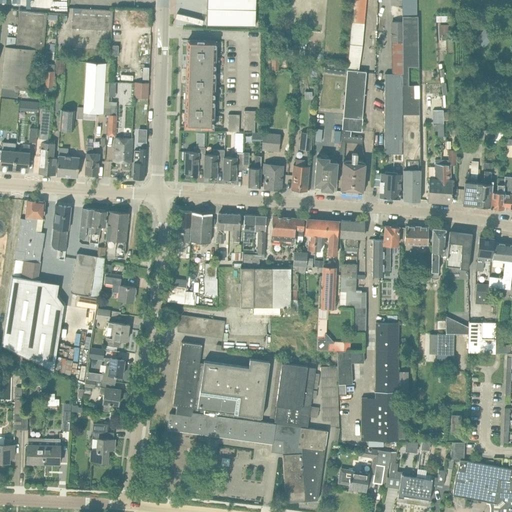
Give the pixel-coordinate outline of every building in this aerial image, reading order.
[(206,0),(206,24),(255,25),(255,0),(206,0)] [(360,67),(364,0),(352,0),(348,66),(360,67)] [(31,5),(19,3),(15,47),(5,47),(0,101),(0,126),(14,128),(18,88),(31,89),(35,50),(44,51),(47,19),(47,14),(47,13),(30,11),(31,5)] [(72,28),(101,29),(112,30),(113,10),(73,8),(72,28)] [(402,41),(402,74),(402,153),(403,199),(420,200),(420,151),(419,85),(409,85),(408,66),(419,66),(418,16),(402,16),(402,21),(402,41)] [(390,21),(390,42),(402,41),(402,21),(390,21)] [(307,40),(301,38),(298,54),(304,55),(307,40)] [(185,127),(213,128),(213,113),(214,99),(214,84),(214,70),(215,55),(215,40),(187,40),(187,54),(186,69),(186,84),(186,98),(185,113),(185,127)] [(279,70),(279,54),(272,54),(271,70),(279,70)] [(110,63),(86,61),(82,111),(107,114),(110,63)] [(366,71),(347,69),(342,128),(351,128),(354,129),(354,130),(361,131),(366,71)] [(44,70),(44,76),(43,85),(53,86),(54,71),(44,70)] [(393,153),(402,153),(402,74),(383,74),(384,153),(393,153)] [(148,83),(135,83),(135,87),(134,87),(134,96),(147,97),(148,83)] [(111,104),(108,134),(115,135),(117,105),(111,104)] [(42,109),(39,136),(47,137),(50,110),(42,109)] [(74,110),(60,109),(59,130),(73,131),(74,110)] [(254,110),(244,110),(242,131),(254,132),(254,110)] [(443,110),(432,110),(433,124),(443,123),(443,110)] [(238,114),(227,113),(227,131),(237,131),(238,114)] [(37,128),(37,121),(32,124),(32,127),(30,127),(29,142),(36,142),(37,128)] [(480,141),(481,122),(472,122),(472,140),(480,141)] [(444,136),(443,123),(433,124),(433,131),(437,131),(437,136),(444,136)] [(361,149),(362,137),(350,136),(351,128),(342,128),(340,147),(361,149)] [(342,131),(334,130),(333,142),(340,143),(342,131)] [(280,134),(263,132),(261,149),(279,151),(280,134)] [(310,150),(312,133),(301,132),(299,149),(310,150)] [(92,138),(88,138),(86,173),(98,174),(99,154),(92,153),(92,138)] [(115,138),(114,151),(114,161),(131,162),(132,138),(115,138)] [(41,141),(39,173),(47,174),(50,139),(45,139),(45,142),(41,141)] [(50,140),(50,139),(47,174),(55,175),(57,157),(53,157),(54,142),(50,142),(50,140)] [(9,142),(2,142),(0,166),(0,168),(2,169),(2,170),(7,171),(7,169),(14,170),(16,151),(8,150),(9,142)] [(23,151),(16,151),(14,170),(20,170),(20,172),(25,172),(25,171),(27,171),(30,144),(23,143),(23,151)] [(185,151),(184,173),(198,174),(198,161),(204,161),(205,147),(194,146),(193,151),(185,151)] [(68,148),(58,147),(57,155),(58,155),(56,175),(77,177),(79,157),(68,156),(68,148)] [(204,161),(204,176),(217,176),(217,164),(223,164),(224,149),(213,149),(213,154),(205,154),(205,147),(204,161)] [(146,149),(139,149),(139,150),(134,150),(134,162),(133,162),(132,178),(144,179),(146,149)] [(223,164),(223,178),(236,179),(236,166),(243,167),(243,152),(232,152),(232,157),(225,156),(225,149),(224,149),(223,164)] [(243,152),(243,167),(249,167),(248,186),(260,187),(262,155),(255,155),(255,167),(249,167),(250,152),(243,152)] [(343,160),(341,181),(340,191),(349,192),(349,191),(354,191),(354,192),(362,193),(365,162),(364,162),(364,163),(357,163),(357,153),(352,153),(351,162),(344,161),(344,160),(343,160)] [(402,153),(393,153),(393,161),(402,161),(403,199),(402,153)] [(317,157),(315,178),(314,188),(320,188),(320,190),(333,192),(333,185),(335,185),(337,162),(328,161),(329,158),(317,157)] [(296,159),(295,164),(293,164),(291,189),(307,191),(309,166),(304,165),(305,160),(296,159)] [(435,179),(429,178),(427,201),(439,202),(440,159),(435,159),(435,179)] [(448,160),(440,159),(439,202),(451,203),(453,180),(451,180),(451,164),(448,164),(448,160)] [(266,173),(265,177),(264,187),(280,188),(283,162),(274,161),(274,165),(264,164),(263,173),(266,173)] [(128,163),(104,163),(104,177),(128,176),(128,163)] [(481,183),(479,183),(476,205),(490,207),(492,191),(493,181),(490,181),(491,172),(484,171),(483,181),(481,181),(481,183)] [(381,173),(380,187),(379,197),(400,199),(401,175),(381,173)] [(511,176),(504,175),(504,178),(503,209),(511,209),(511,176)] [(503,209),(504,178),(497,178),(496,191),(492,191),(490,207),(503,209)] [(476,182),(469,182),(462,182),(463,204),(476,205),(479,183),(476,182)] [(45,201),(27,199),(25,219),(20,218),(18,232),(27,233),(28,230),(35,231),(37,219),(43,220),(45,201)] [(55,204),(53,227),(51,244),(52,246),(53,248),(54,248),(55,249),(56,249),(65,250),(66,251),(71,206),(55,204)] [(94,209),(82,207),(79,237),(85,238),(86,226),(91,226),(91,225),(92,226),(94,209)] [(107,210),(94,209),(92,226),(91,225),(91,226),(89,244),(97,246),(100,226),(105,226),(107,210)] [(109,210),(108,220),(106,239),(117,240),(115,256),(124,257),(129,213),(109,210)] [(192,211),(180,210),(179,232),(184,232),(183,242),(188,242),(190,226),(191,226),(192,211)] [(192,211),(191,226),(190,241),(210,242),(212,213),(192,211)] [(229,213),(218,213),(217,229),(217,242),(223,242),(224,228),(229,229),(229,213)] [(240,214),(229,213),(229,229),(233,229),(233,244),(238,244),(240,214)] [(243,224),(242,244),(250,244),(250,242),(249,242),(249,237),(254,237),(254,230),(254,215),(244,214),(243,224)] [(254,215),(254,230),(258,230),(257,252),(264,253),(265,225),(266,215),(254,215)] [(272,226),(271,241),(281,241),(283,242),(283,244),(286,244),(293,245),(294,229),(298,229),(297,241),(302,242),(302,238),(301,238),(302,236),(303,236),(303,229),(303,228),(304,218),(288,217),(273,216),(272,226)] [(316,219),(310,218),(310,219),(306,219),(305,233),(309,234),(307,250),(314,250),(316,219)] [(326,219),(316,219),(314,250),(320,251),(322,235),(325,235),(326,219)] [(327,254),(336,254),(339,220),(326,219),(325,235),(329,235),(327,254)] [(352,221),(342,220),(340,235),(345,236),(344,250),(350,251),(350,246),(352,221)] [(352,221),(350,251),(357,251),(358,237),(362,237),(364,222),(352,221)] [(399,226),(385,225),(384,239),(373,239),(372,276),(384,276),(384,270),(390,270),(390,261),(390,245),(397,245),(399,226)] [(405,243),(428,244),(428,227),(405,226),(405,243)] [(444,241),(445,229),(432,227),(431,278),(438,278),(439,255),(445,255),(445,249),(446,242),(444,241)] [(27,233),(18,232),(15,250),(25,251),(25,249),(26,249),(41,251),(42,251),(45,232),(35,231),(28,230),(27,233)] [(458,232),(449,231),(448,242),(446,242),(445,249),(445,255),(447,255),(445,266),(468,268),(472,235),(472,233),(458,232)] [(493,238),(479,236),(476,270),(482,270),(484,260),(491,260),(493,238)] [(495,242),(494,252),(492,266),(494,266),(495,265),(505,266),(507,244),(495,242)] [(511,274),(511,244),(507,244),(505,266),(503,278),(502,288),(510,289),(511,275),(511,274)] [(88,247),(87,254),(77,252),(71,292),(74,292),(73,305),(94,308),(95,296),(99,296),(101,283),(104,257),(105,247),(96,246),(96,248),(88,247)] [(293,251),(292,265),(306,266),(307,252),(293,251)] [(244,254),(243,266),(259,267),(259,258),(264,259),(264,253),(258,253),(258,254),(244,254)] [(203,275),(203,291),(216,292),(217,265),(217,264),(205,263),(204,275),(203,275)] [(340,290),(340,307),(346,307),(353,307),(353,331),(366,331),(366,306),(366,292),(361,291),(361,290),(355,290),(357,264),(342,263),(340,290)] [(320,266),(318,308),(335,308),(336,267),(320,266)] [(240,282),(240,291),(240,307),(250,307),(254,307),(254,312),(272,313),(285,313),(285,306),(291,306),(290,313),(298,313),(298,300),(296,300),(296,288),(296,274),(294,274),(294,270),(290,270),(290,267),(251,267),(240,267),(240,282)] [(1,343),(1,344),(50,370),(61,302),(57,293),(38,291),(40,279),(11,275),(1,343)] [(121,278),(105,276),(104,283),(113,284),(112,291),(119,292),(118,299),(133,301),(135,287),(120,285),(121,278)] [(503,278),(490,276),(489,286),(502,288),(503,278)] [(193,291),(195,281),(173,278),(172,284),(186,286),(185,290),(193,291)] [(185,287),(170,285),(168,301),(184,303),(185,287)] [(489,291),(476,290),(475,303),(488,304),(488,295),(489,291)] [(98,308),(98,310),(96,318),(108,320),(110,310),(98,308)] [(177,330),(183,331),(223,337),(225,320),(179,314),(177,330)] [(469,327),(446,315),(446,333),(469,334),(469,327)] [(318,318),(317,349),(339,350),(344,350),(344,342),(338,342),(334,342),(326,333),(327,318),(318,318)] [(129,324),(108,321),(107,326),(113,327),(112,337),(106,337),(105,344),(119,346),(119,339),(127,340),(129,324)] [(367,397),(361,397),(361,440),(397,440),(398,322),(375,322),(375,400),(367,400),(367,397)] [(469,322),(468,350),(495,353),(496,322),(469,322)] [(437,333),(437,362),(453,362),(454,334),(446,333),(437,333)] [(169,412),(167,429),(273,443),(272,451),(283,453),(282,454),(283,458),(285,502),(315,500),(317,500),(324,450),(326,440),(327,430),(308,428),(309,416),(317,417),(318,407),(311,406),(312,398),(316,398),(317,391),(313,390),(313,388),(318,388),(319,374),(315,373),(316,367),(307,366),(307,365),(282,362),(277,361),(269,417),(275,418),(274,423),(260,421),(261,416),(269,361),(250,358),(249,366),(204,360),(203,363),(199,362),(202,344),(191,343),(181,341),(172,405),(176,405),(175,413),(169,412)] [(104,349),(90,348),(88,358),(103,359),(104,349)] [(364,362),(364,351),(337,351),(339,394),(346,393),(345,384),(352,383),(351,362),(364,362)] [(107,365),(106,374),(101,374),(100,381),(115,382),(116,375),(122,376),(124,360),(110,358),(107,358),(106,365),(107,365)] [(100,381),(86,379),(84,390),(90,391),(90,387),(94,388),(94,386),(105,387),(102,409),(109,410),(110,404),(111,404),(112,403),(118,404),(120,389),(114,388),(115,383),(100,381)] [(451,433),(460,434),(461,415),(452,414),(451,433)] [(91,451),(91,460),(107,461),(108,447),(114,447),(114,439),(113,439),(114,432),(109,432),(109,424),(93,423),(92,438),(98,438),(97,451),(91,451)] [(0,461),(8,461),(8,456),(12,456),(12,457),(13,457),(13,444),(11,444),(11,439),(4,439),(4,437),(0,436),(0,461)] [(27,438),(27,445),(27,462),(43,462),(44,438),(27,438)] [(60,439),(44,438),(43,462),(59,463),(60,439)] [(406,441),(406,450),(417,451),(417,441),(406,441)] [(465,442),(452,442),(450,459),(450,458),(464,459),(465,442)] [(385,451),(362,447),(361,456),(373,458),(371,469),(368,469),(367,472),(352,469),(351,470),(341,468),(339,482),(349,483),(349,487),(365,490),(367,480),(373,481),(372,482),(382,483),(385,484),(386,479),(390,451),(385,451)] [(511,511),(511,467),(461,459),(453,495),(472,498),(471,501),(477,502),(477,499),(491,502),(490,511),(511,511)] [(398,463),(391,462),(389,477),(400,478),(398,496),(403,496),(413,498),(417,477),(403,475),(403,472),(397,471),(398,463)] [(430,479),(417,477),(413,498),(428,500),(428,502),(429,502),(431,483),(443,485),(446,470),(439,469),(437,477),(431,476),(430,479)]
